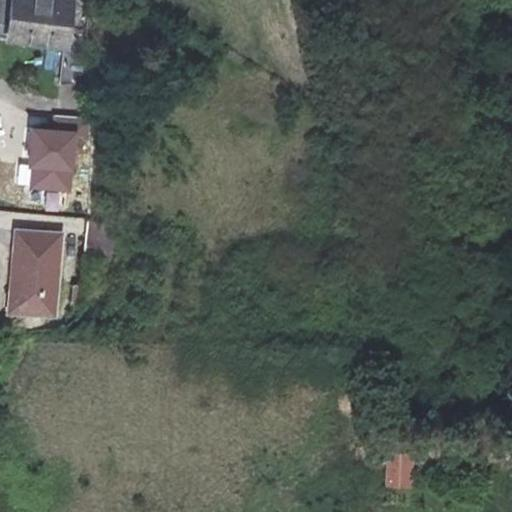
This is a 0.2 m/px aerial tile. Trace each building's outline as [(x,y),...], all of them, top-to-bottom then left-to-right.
[(7,0),(1,42),(70,50),(77,3),(56,0),(7,0)] [(42,74),(60,75),(62,52),(44,50),(42,74)] [(65,83),(97,87),(100,55),(70,50),(65,83)] [(97,87),(65,83),(64,90),(95,95),(97,87)] [(27,166),(34,167),(32,187),(70,191),(75,137),(88,138),(90,121),(55,118),(53,132),(31,130),(27,166)] [(15,231),(8,313),(56,317),(63,235),(15,231)] [(385,453),(385,489),(413,489),(414,453),(385,453)]
